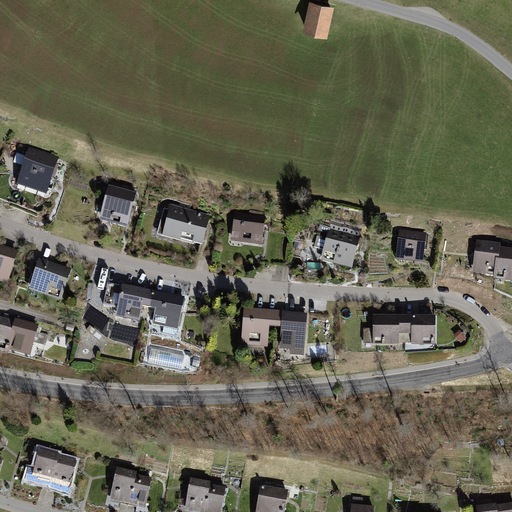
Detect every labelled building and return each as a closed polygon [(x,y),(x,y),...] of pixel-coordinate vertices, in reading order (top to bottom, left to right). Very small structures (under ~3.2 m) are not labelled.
[(336,7),(310,1),(303,31),(329,37),(336,7)] [(57,159),(30,150),(19,184),(46,193),(57,159)] [(110,188),(101,221),(126,228),(135,195),(110,188)] [(164,209),(157,235),(194,245),(194,243),(201,245),(208,217),(172,208),(171,211),(164,209)] [(250,217),(236,215),(232,241),(261,245),(265,214),(251,212),(250,217)] [(330,230),(359,237),(362,227),(333,220),(330,230)] [(330,230),(320,227),(315,247),(325,250),(322,261),(351,269),(359,237),(330,230)] [(428,235),(402,232),(398,256),(399,256),(396,260),(399,264),(404,264),(408,261),(421,263),(423,245),(427,246),(428,235)] [(496,276),(499,250),(499,246),(474,243),(472,254),(476,254),(475,269),(486,270),(485,274),(496,276)] [(0,248),(0,276),(8,279),(16,254),(0,248)] [(496,276),(511,277),(511,251),(499,250),(496,276)] [(69,272),(40,262),(31,291),(60,300),(69,272)] [(142,306),(149,307),(153,292),(108,283),(103,305),(119,308),(118,315),(139,319),(142,306)] [(153,292),(149,307),(157,309),(154,322),(178,327),(183,299),(153,292)] [(277,312),(245,309),(243,342),(267,344),(268,326),(276,327),(277,312)] [(284,312),(277,312),(276,327),(282,327),(281,345),(292,346),(291,354),(303,355),(306,316),(284,314),(284,312)] [(405,342),(406,318),(374,318),(374,330),(364,330),(364,342),(398,343),(398,342),(405,342)] [(434,318),(406,318),(405,342),(434,342),(434,318)] [(16,323),(0,319),(0,348),(8,351),(9,349),(16,323)] [(16,321),(16,323),(9,349),(30,354),(33,342),(37,328),(37,326),(16,321)] [(40,329),(37,328),(33,342),(45,345),(48,335),(39,333),(40,329)] [(464,336),(460,332),(455,335),(459,340),(464,336)] [(184,355),(151,349),(148,363),(181,370),(184,355)] [(78,465),(41,455),(32,486),(69,497),(78,465)] [(145,511),(155,484),(118,472),(108,500),(142,511),(145,511)] [(220,511),(226,490),(192,482),(185,510),(191,511),(220,511)] [(289,511),(293,497),(262,489),(256,511),(289,511)]
